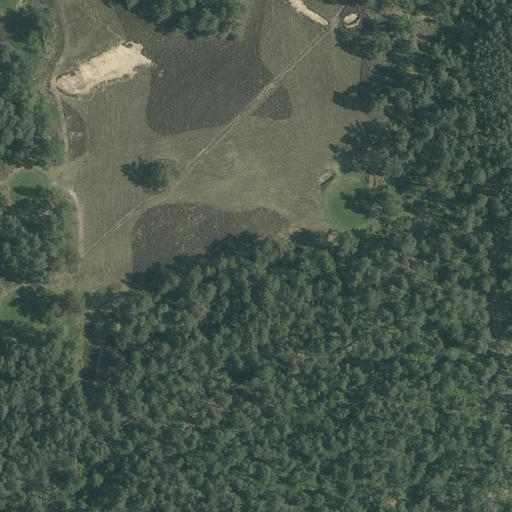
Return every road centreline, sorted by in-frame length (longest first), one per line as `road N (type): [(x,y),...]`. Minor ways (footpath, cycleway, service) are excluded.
road 1 (track): [(0,493),(488,228)]
road 2 (track): [(458,0),(488,228)]
road 3 (track): [(488,228),(511,394)]
